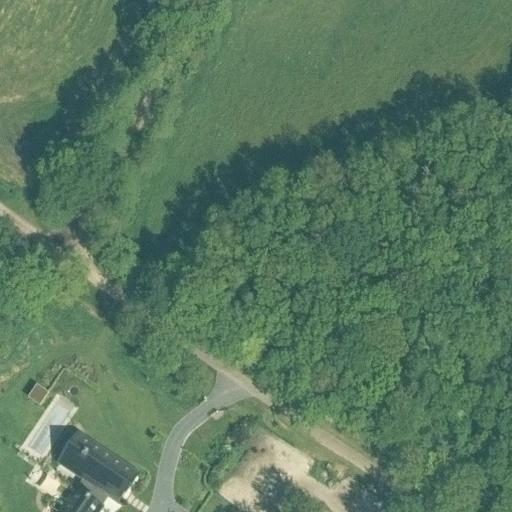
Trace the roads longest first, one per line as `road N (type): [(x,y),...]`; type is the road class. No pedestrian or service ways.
road 1 (unclassified): [(428,511),(0,213)]
road 2 (track): [(199,0),(62,259)]
